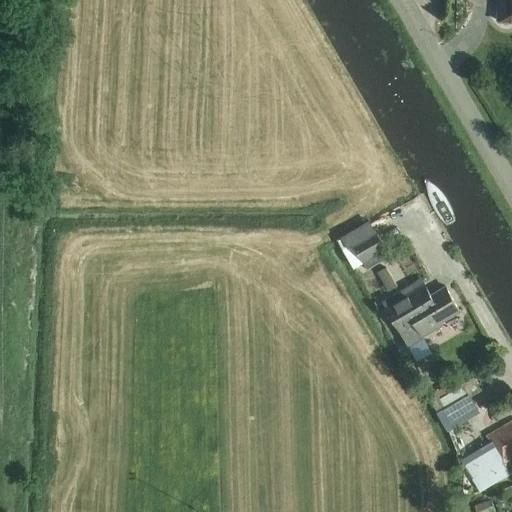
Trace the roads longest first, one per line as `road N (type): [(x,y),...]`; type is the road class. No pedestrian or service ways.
road 1 (unclassified): [(511,193),(401,0)]
road 2 (residential): [(511,363),(418,214)]
